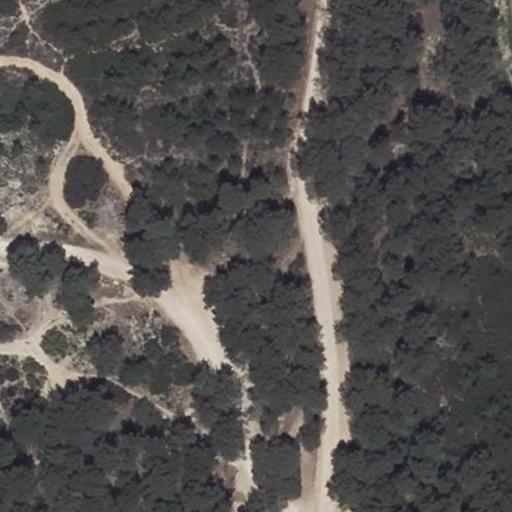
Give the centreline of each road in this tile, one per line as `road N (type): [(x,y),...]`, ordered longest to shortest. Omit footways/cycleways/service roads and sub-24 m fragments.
road 1 (track): [(328,487),(216,357),(187,300),(107,264),(56,184),(91,128),(72,87),(0,52)]
road 2 (track): [(328,511),(337,420),(331,310),(301,158),(327,0)]
road 3 (track): [(284,511),(189,441),(34,354),(0,347)]
road 4 (track): [(91,128),(187,300)]
road 5 (track): [(51,364),(57,511)]
